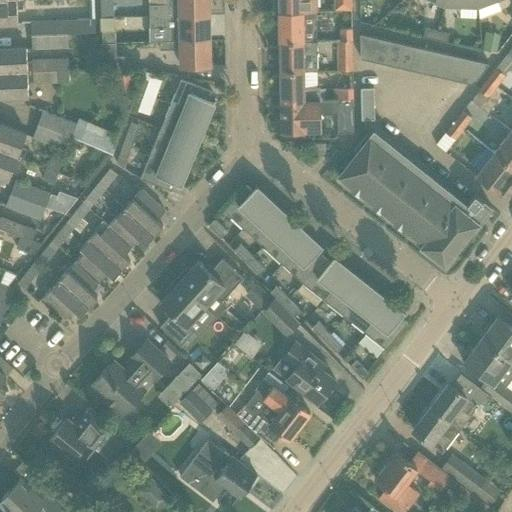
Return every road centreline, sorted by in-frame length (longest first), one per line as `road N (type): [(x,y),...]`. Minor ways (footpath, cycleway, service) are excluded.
road 1 (residential): [(250,147),(0,446)]
road 2 (residential): [(287,511),(453,303)]
road 3 (residential): [(453,303),(250,147)]
road 4 (residential): [(250,147),(242,0)]
